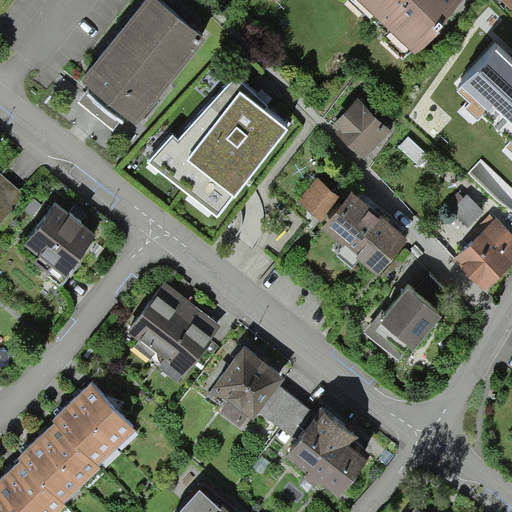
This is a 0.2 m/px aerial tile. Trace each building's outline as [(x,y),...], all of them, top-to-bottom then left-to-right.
[(135,114),(206,27),(172,0),(139,0),(82,71),(91,78),(87,83),(121,111),(125,106),(135,114)] [(353,0),(364,10),(367,6),(388,25),(384,30),(403,47),(446,0),(353,0)] [(471,105),(511,143),(511,51),(499,39),(466,75),(483,92),(471,105)] [(218,207),(288,116),(259,93),(261,89),(237,68),(181,128),(173,126),(149,154),(218,207)] [(365,153),(393,124),(358,91),(331,120),(338,127),(365,153)] [(408,134),(399,144),(419,163),(428,153),(408,134)] [(0,219),(23,195),(0,173),(0,219)] [(322,215),(342,192),(318,173),(299,196),(322,215)] [(377,264),(407,227),(352,179),(342,192),(322,215),(344,236),(338,245),(352,258),(360,249),(377,264)] [(468,191),(452,208),(468,223),(484,206),(468,191)] [(62,277),(94,236),(54,204),(21,245),(62,277)] [(487,283),(511,255),(511,232),(491,212),(454,251),(487,283)] [(399,353),(442,302),(409,275),(367,326),(399,353)] [(180,375),(215,330),(186,307),(191,300),(166,280),(107,354),(141,381),(159,358),(180,375)] [(280,424),(301,399),(277,379),(284,371),(245,339),(215,375),(219,378),(206,393),(241,421),(255,404),(280,424)] [(97,454),(134,420),(92,374),(76,389),(60,404),(56,408),(59,412),(43,427),(27,442),(22,446),(25,449),(8,465),(0,472),(0,503),(8,511),(50,511),(69,495),(65,491),(101,457),(97,454)] [(301,399),(280,424),(289,432),(282,442),(304,458),(338,484),(369,444),(350,430),(358,420),(325,395),(314,409),(301,399)] [(240,511),(223,496),(221,498),(201,478),(174,505),(181,511),(240,511)] [(433,511),(415,498),(404,511),(433,511)]
